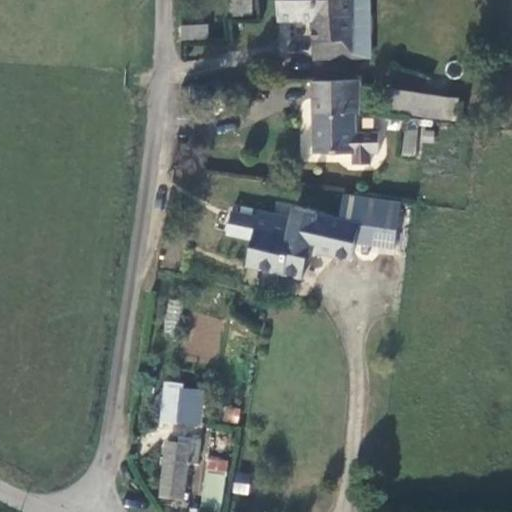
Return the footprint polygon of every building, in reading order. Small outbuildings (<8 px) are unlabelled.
[(238,0),(239,20),(254,20),(254,0),(238,0)] [(315,60),(371,60),(371,0),(278,0),(279,22),(315,22),(315,60)] [(206,23),(182,23),(182,39),(207,39),(206,23)] [(278,49),(290,49),(290,24),(278,24),(278,49)] [(354,116),(355,82),(315,82),(315,115),(314,155),(352,155),(352,166),(370,167),(370,156),(379,155),(379,134),(354,134),(354,116)] [(457,122),(459,100),(388,91),(385,112),(457,122)] [(404,127),(401,155),(415,157),(418,128),(404,127)] [(428,148),(426,180),(452,181),(454,150),(428,148)] [(371,234),(399,237),(403,207),(349,199),(346,217),(373,220),(371,234)] [(256,242),(251,268),(306,280),(314,243),(323,245),(322,253),(356,261),(363,227),(319,217),(320,215),(299,210),(296,222),(262,215),(261,221),(235,215),(230,236),(256,242)] [(196,429),(202,394),(176,390),(167,389),(163,424),(171,425),(196,429)] [(168,446),(160,497),(181,500),(188,450),(168,446)] [(220,511),(221,511),(227,459),(206,457),(200,510),(220,511)]
